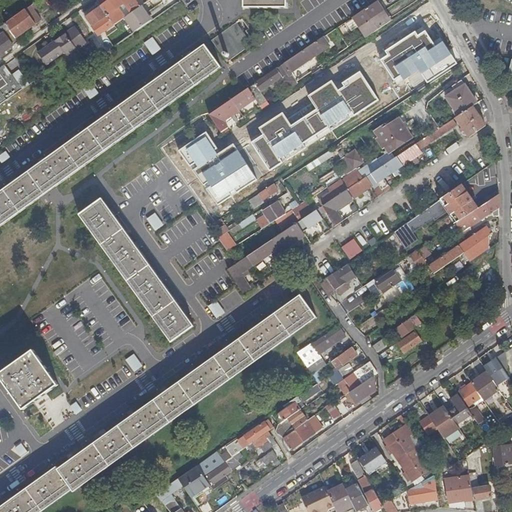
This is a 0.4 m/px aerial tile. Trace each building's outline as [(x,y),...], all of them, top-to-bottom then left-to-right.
[(110,0),(108,2),(105,4),(101,0),(96,0),(101,7),(115,25),(124,18),(140,8),(133,0),(110,0)] [(176,0),(163,0),(163,1),(155,3),(158,12),(178,5),(176,0)] [(287,0),(244,0),(244,9),(287,8),(287,0)] [(379,0),(355,16),(369,36),(394,19),(380,0),(379,0)] [(41,20),(31,6),(5,25),(15,39),(41,20)] [(151,20),(141,6),(140,8),(124,18),(135,32),(151,20)] [(99,37),(115,25),(101,7),(99,9),(97,7),(84,16),(99,37)] [(236,23),(210,41),(227,63),(252,44),(236,23)] [(0,29),(3,33),(0,34),(0,58),(5,55),(3,53),(13,46),(17,42),(15,39),(5,25),(4,26),(0,28),(0,29)] [(76,26),(39,53),(48,64),(66,51),(69,55),(87,41),(76,26)] [(153,54),(161,50),(154,38),(146,43),(153,54)] [(299,66),(301,65),(327,47),(321,39),(255,84),(260,92),(275,82),(282,78),(285,82),(288,87),(297,81),(290,72),(299,66)] [(136,116),(142,125),(221,68),(204,46),(94,126),(103,139),(136,116)] [(0,90),(0,95),(5,102),(22,90),(4,65),(0,67),(0,77),(6,86),(0,90)] [(282,78),(275,82),(278,86),(285,82),(282,78)] [(465,85),(462,80),(450,88),(453,93),(465,85)] [(257,100),(263,96),(260,92),(255,84),(225,104),(229,109),(232,114),(234,113),(233,111),(245,103),(248,101),(254,97),(256,101),(257,100)] [(465,85),(453,93),(446,97),(458,117),(473,107),(478,104),(465,85)] [(347,99),(339,86),(335,89),(344,101),(347,99)] [(260,106),(267,102),(263,96),(257,100),(260,106)] [(227,110),(229,109),(225,104),(209,115),(221,133),(227,128),(224,124),(228,121),(227,119),(231,116),(227,110)] [(486,126),(473,107),(458,117),(456,118),(462,128),(459,130),(461,133),(464,131),(469,138),(486,126)] [(400,121),(407,132),(411,129),(402,115),(398,118),(400,121)] [(0,226),(142,125),(136,116),(103,139),(94,126),(48,159),(0,193),(0,226)] [(374,132),(376,136),(400,121),(398,118),(384,127),(383,126),(374,132)] [(422,141),(426,147),(457,126),(453,120),(422,141)] [(407,132),(400,121),(376,136),(388,154),(389,152),(411,138),(407,132)] [(426,147),(422,141),(416,145),(420,151),(426,147)] [(420,151),(416,145),(394,159),(381,167),(377,171),(383,180),(392,173),(402,167),(412,160),(416,158),(422,153),(420,151)] [(356,152),(347,157),(354,167),(362,161),(356,152)] [(381,167),(394,159),(389,152),(388,154),(377,161),(381,167)] [(340,166),(346,176),(356,170),(354,167),(347,157),(346,156),(337,162),(340,166)] [(376,160),(357,172),(360,176),(363,180),(366,177),(377,171),(381,167),(377,161),(376,160)] [(333,170),(339,180),(346,176),(340,166),(333,170)] [(404,170),(402,167),(392,173),(395,177),(404,170)] [(355,179),(360,176),(357,172),(356,170),(343,178),(347,184),(355,179)] [(366,177),(373,186),(375,191),(372,193),(375,199),(389,189),(383,180),(377,171),(366,177)] [(326,217),(333,228),(340,223),(334,215),(333,213),(343,206),(345,208),(348,206),(347,204),(353,200),(369,189),(373,186),(366,177),(363,180),(358,183),(327,204),(319,209),(323,215),(325,218),(326,217)] [(327,204),(358,183),(355,179),(347,184),(345,186),(342,181),(328,190),(330,193),(323,198),(327,204)] [(278,191),(273,185),(249,201),(254,209),(264,202),(263,201),(278,191)] [(441,199),(449,211),(470,197),(462,185),(441,199)] [(495,217),(499,217),(499,195),(478,209),(457,223),(456,224),(461,233),(493,213),(495,217)] [(478,209),(470,197),(449,211),(457,223),(478,209)] [(79,216),(145,307),(169,291),(142,254),(102,199),(79,216)] [(289,206),(292,210),(299,206),(296,202),(289,206)] [(311,211),(305,202),(299,206),(292,210),(291,211),(297,220),(311,211)] [(285,214),(284,212),(278,203),(262,212),(264,215),(256,220),(261,229),(285,214)] [(442,212),(436,203),(435,204),(406,224),(412,233),(442,212)] [(334,215),(345,208),(343,206),(333,213),(334,215)] [(241,279),(239,275),(246,271),(263,260),(270,255),(273,259),(278,266),(293,256),(287,247),(285,245),(293,239),(295,242),(298,240),(296,237),(303,233),(317,223),(322,230),(321,231),(323,234),(329,230),(320,217),(316,211),(277,237),(281,243),(271,250),(267,244),(227,270),(243,294),(249,290),(241,279)] [(156,212),(147,218),(155,231),(165,225),(156,212)] [(254,220),(251,217),(237,226),(240,229),(254,220)] [(229,231),(221,219),(214,223),(223,235),(226,233),(229,231)] [(240,229),(237,226),(230,230),(233,234),(240,229)] [(487,238),(493,234),(487,226),(429,267),(434,275),(461,256),(467,264),(487,250),(487,238)] [(235,247),(226,233),(223,235),(217,239),(227,251),(235,247)] [(271,250),(281,243),(277,237),(267,244),(271,250)] [(351,260),(364,250),(355,238),(342,247),(351,260)] [(287,247),(295,242),(293,239),(285,245),(287,247)] [(433,259),(425,247),(420,250),(428,262),(433,259)] [(417,251),(410,255),(417,266),(424,262),(417,251)] [(273,259),(270,255),(263,260),(266,264),(273,259)] [(355,276),(348,265),(327,278),(335,290),(336,292),(340,293),(346,289),(347,285),(345,283),(355,276)] [(393,270),(376,282),(381,289),(382,289),(384,292),(385,293),(386,292),(392,288),(390,284),(398,278),(393,270)] [(246,271),(239,275),(241,279),(248,274),(246,271)] [(335,290),(327,278),(320,283),(323,287),(329,295),(335,290)] [(371,288),(368,284),(363,287),(353,294),(356,298),(371,288)] [(161,314),(177,303),(169,291),(145,307),(163,331),(169,327),(161,314)] [(301,296),(58,470),(57,467),(0,507),(0,511),(40,511),(72,490),(74,492),(317,318),(301,296)] [(217,301),(209,307),(218,318),(226,312),(217,301)] [(169,327),(163,331),(171,342),(194,326),(177,303),(161,314),(169,327)] [(366,322),(373,332),(390,320),(383,310),(366,322)] [(412,323),(417,319),(414,316),(396,329),(401,336),(407,332),(409,334),(415,329),(412,323)] [(312,345),(311,344),(298,353),(306,365),(319,355),(346,336),(339,326),(312,345)] [(421,342),(415,333),(398,344),(404,353),(421,342)] [(387,344),(383,338),(370,347),(375,353),(387,344)] [(332,362),(336,368),(341,364),(343,365),(357,355),(352,347),(332,362)] [(0,374),(0,377),(13,395),(48,372),(33,351),(0,374)] [(496,386),(509,377),(505,353),(484,368),(487,372),(496,385),(496,386)] [(135,354),(127,360),(135,372),(144,366),(135,354)] [(327,365),(319,355),(306,365),(312,375),(318,371),(327,365)] [(356,369),(351,363),(339,371),(344,378),(356,369)] [(369,363),(345,379),(352,391),(362,384),(369,379),(365,373),(372,368),(369,363)] [(377,374),(372,368),(365,373),(369,379),(374,376),(377,374)] [(324,380),(318,371),(312,375),(318,384),(324,380)] [(329,377),(335,386),(337,384),(344,380),(337,371),(329,377)] [(58,385),(48,372),(13,395),(23,410),(58,385)] [(487,372),(471,383),(480,396),(496,385),(487,372)] [(373,389),(374,376),(369,379),(362,384),(352,391),(351,391),(348,393),(355,402),(373,389)] [(337,384),(345,395),(348,393),(351,391),(344,380),(337,384)] [(465,387),(463,389),(459,392),(469,407),(481,398),(480,396),(471,383),(469,385),(465,387)] [(275,416),(280,424),(300,410),(308,404),(306,401),(316,394),(318,391),(317,389),(319,388),(317,385),(293,401),(294,403),(275,416)] [(453,419),(467,410),(453,389),(446,394),(453,404),(446,409),(453,419)] [(341,399),(335,404),(342,415),(349,410),(341,399)] [(440,401),(431,407),(425,411),(429,417),(437,428),(440,433),(454,423),(440,401)] [(334,419),(340,414),(333,405),(331,402),(326,407),(334,419)] [(306,419),(304,416),(300,410),(280,424),(278,425),(274,432),(276,434),(283,439),(284,439),(306,421),(309,419),(308,417),(306,419)] [(476,410),(472,413),(478,422),(483,419),(476,410)] [(421,455),(434,476),(440,473),(443,471),(403,413),(401,414),(427,451),(424,453),(421,455)] [(392,453),(415,487),(434,476),(421,455),(424,453),(427,451),(401,414),(398,417),(404,426),(384,440),(388,445),(385,447),(390,455),(392,453)] [(500,423),(504,430),(511,424),(511,414),(511,415),(500,423)] [(428,435),(437,428),(429,417),(420,422),(428,435)] [(314,433),(306,421),(284,439),(291,450),(314,433)] [(246,444),(248,446),(268,432),(270,431),(264,422),(253,431),(254,433),(246,439),(248,442),(246,444)] [(483,422),(480,425),(490,439),(494,437),(483,422)] [(276,444),(268,432),(248,446),(247,446),(255,457),(259,454),(257,450),(260,447),(263,452),(276,444)] [(461,448),(469,443),(466,439),(458,444),(461,448)] [(461,448),(458,444),(451,449),(459,462),(466,458),(475,452),(469,443),(461,448)] [(501,449),(501,446),(493,447),(496,466),(511,464),(511,447),(504,449),(501,449)] [(376,448),(359,459),(370,474),(386,462),(376,448)] [(261,469),(276,458),(271,451),(256,461),(261,469)] [(190,498),(209,485),(203,477),(224,463),(221,458),(217,452),(178,479),(182,486),(190,498)] [(242,456),(239,452),(228,460),(224,463),(203,477),(209,485),(213,491),(228,480),(224,475),(240,465),(237,460),(242,456)] [(359,480),(366,476),(361,469),(355,472),(359,480)] [(362,486),(369,483),(366,476),(359,480),(362,486)] [(421,497),(437,495),(434,476),(415,487),(414,487),(415,491),(411,492),(412,499),(413,499),(414,503),(422,502),(421,497)] [(465,500),(473,499),(470,481),(469,476),(445,480),(448,498),(464,496),(465,500)] [(182,511),(170,495),(182,486),(178,479),(155,495),(168,511),(189,511),(182,511)] [(476,480),(470,481),(473,499),(476,511),(479,511),(483,511),(481,499),(491,498),(489,487),(478,489),(476,480)] [(369,483),(362,486),(361,487),(365,494),(365,495),(373,511),(383,508),(381,505),(369,483)] [(336,511),(337,511),(352,505),(346,490),(343,484),(327,492),(333,503),(334,506),(336,511)] [(356,511),(369,505),(357,484),(346,490),(352,505),(356,511)] [(307,494),(305,496),(312,511),(320,511),(320,510),(333,503),(327,492),(325,487),(307,494)] [(312,511),(305,496),(302,498),(308,511),(312,511)] [(400,511),(397,497),(381,505),(383,508),(385,511),(400,511)] [(289,509),(285,501),(280,504),(283,511),(289,509)] [(320,510),(320,511),(321,511),(334,506),(333,503),(320,510)]
